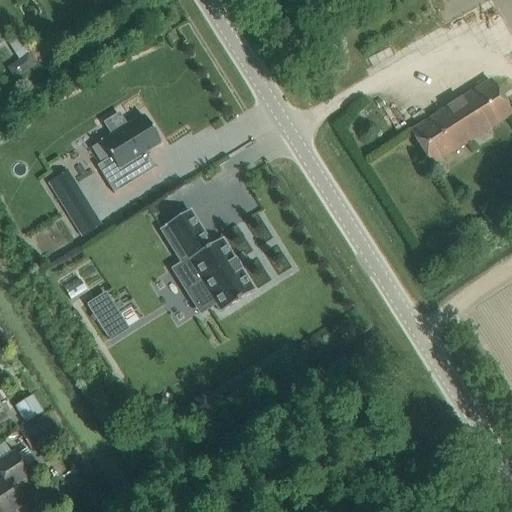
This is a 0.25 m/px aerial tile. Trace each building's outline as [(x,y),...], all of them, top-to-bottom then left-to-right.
[(173,45),(178,42),(173,33),(168,36),(173,45)] [(430,166),(511,116),(489,82),(409,132),(430,166)] [(118,115),(102,124),(110,136),(100,143),(110,158),(96,167),(113,195),(150,172),(141,156),(160,144),(142,116),(125,127),(118,115)] [(188,212),(165,226),(166,227),(161,230),(176,255),(181,251),(188,261),(172,270),(186,292),(201,282),(220,313),(253,292),(220,240),(207,249),(200,238),(204,236),(188,212)] [(110,355),(131,346),(111,301),(90,310),(110,355)] [(31,451),(55,435),(44,417),(19,433),(31,451)] [(0,477),(1,479),(0,479),(0,511),(9,511),(24,503),(12,485),(28,475),(14,453),(0,462),(0,477)]
